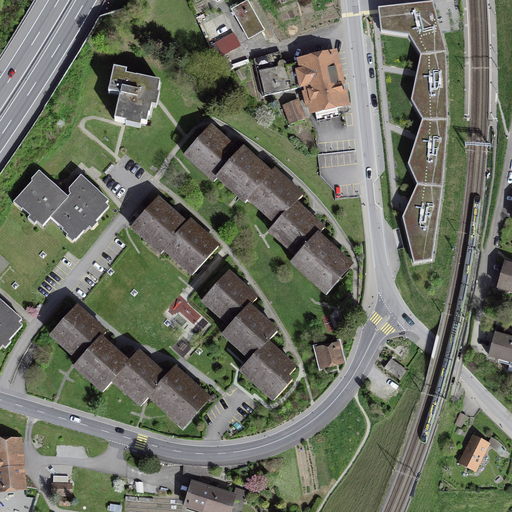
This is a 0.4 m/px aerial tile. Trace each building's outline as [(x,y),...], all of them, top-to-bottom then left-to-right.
[(264,31),(248,2),(233,11),(248,39),(264,31)] [(381,33),(409,37),(421,56),(446,53),(433,3),(378,9),(381,33)] [(239,45),(233,34),(216,43),(217,45),(213,48),(217,56),(227,70),(233,67),(222,54),(239,45)] [(254,60),(263,97),(302,88),(301,86),(308,84),(303,63),(298,64),(298,63),(286,66),(286,63),(283,62),(282,62),(280,52),(254,60)] [(446,53),(421,56),(411,102),(422,121),(448,121),(446,53)] [(344,104),(333,55),(303,62),(303,63),(308,84),(310,92),(304,94),(307,106),(313,105),(315,111),(344,104)] [(125,69),(112,67),(107,90),(118,93),(112,119),(124,121),(124,123),(139,126),(140,121),(145,122),(147,113),(148,114),(150,104),(155,105),(158,92),(156,92),(158,80),(124,73),(125,69)] [(305,119),(298,101),(285,106),(291,124),(305,119)] [(448,121),(422,121),(408,165),(417,186),(442,188),(448,121)] [(217,179),(220,175),(240,154),(228,143),(227,144),(225,142),(210,128),(188,153),(198,162),(196,165),(203,172),(206,169),(217,179)] [(248,201),(251,197),(271,175),(257,163),(243,150),(240,154),(220,175),(248,201)] [(49,218),(66,197),(37,171),(28,180),(30,181),(11,203),(19,210),(20,209),(28,216),(25,219),(33,225),(35,223),(40,228),(49,218)] [(251,197),(279,222),(295,204),(302,197),(288,184),(274,171),(271,175),(251,197)] [(66,197),(49,218),(61,229),(60,230),(66,235),(64,237),(71,243),(74,240),(75,241),(82,232),(84,233),(89,228),(91,230),(96,224),(94,222),(108,207),(105,204),(108,200),(79,175),(67,189),(68,195),(66,197)] [(442,188),(417,186),(403,219),(414,264),(432,261),(442,188)] [(164,251),(167,247),(186,226),(175,215),(174,216),(171,213),(157,200),(135,225),(145,234),(142,238),(150,244),(153,241),(164,251)] [(273,229),(300,254),(318,236),(323,229),(309,216),(295,204),(279,222),(273,229)] [(190,222),(186,226),(167,247),(195,272),(218,247),(204,234),(190,222)] [(332,249),(318,236),(300,254),(294,261),(310,275),(308,278),(324,293),(350,265),(332,249)] [(511,266),(505,265),(498,287),(511,291),(511,266)] [(205,298),(233,324),(249,307),(256,299),(242,286),(228,273),(205,298)] [(0,348),(1,347),(4,349),(9,343),(7,341),(20,326),(17,323),(21,320),(0,301),(0,348)] [(226,332),(253,358),(267,343),(277,332),(263,320),(249,307),(233,324),(226,332)] [(72,349),(83,358),(100,339),(105,333),(93,322),(93,323),(89,320),(76,308),(54,332),(64,342),(61,345),(69,352),(72,349)] [(511,338),(496,334),(489,356),(511,362),(509,370),(511,370),(511,338)] [(114,351),(100,339),(83,358),(78,364),(106,389),(116,378),(128,364),(114,351)] [(281,356),(267,343),(253,358),(244,368),(255,379),(254,380),(264,390),(266,388),(276,398),(292,381),(288,377),(295,369),(281,356)] [(336,347),(321,351),(324,366),(340,362),(336,347)] [(138,353),(128,364),(116,378),(143,403),(152,394),(166,378),(151,364),(138,353)] [(391,360),(385,368),(400,379),(406,371),(391,360)] [(175,368),(166,378),(152,394),(168,408),(165,411),(182,426),(208,398),(188,380),(175,368)] [(467,417),(460,413),(455,424),(461,427),(467,417)] [(0,493),(26,491),(22,436),(0,437),(0,493)] [(489,444),(473,436),(459,464),(475,471),(489,444)] [(54,476),(53,495),(71,495),(71,484),(68,484),(69,477),(54,476)] [(209,511),(241,511),(245,500),(193,484),(187,505),(209,511)]
